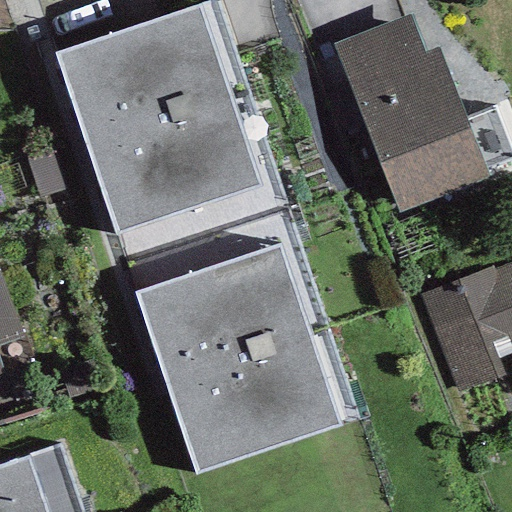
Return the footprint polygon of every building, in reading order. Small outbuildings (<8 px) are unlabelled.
[(222,6),(58,54),(113,240),(277,191),(222,6)] [(410,15),(330,46),(397,216),(490,180),(438,50),(425,55),(410,15)] [(24,196),(0,204),(0,335),(67,312),(24,196)] [(306,244),(146,298),(210,485),(370,431),(306,244)] [(511,260),(424,304),(472,400),(511,379),(511,260)] [(68,511),(50,459),(0,476),(0,511),(68,511)]
